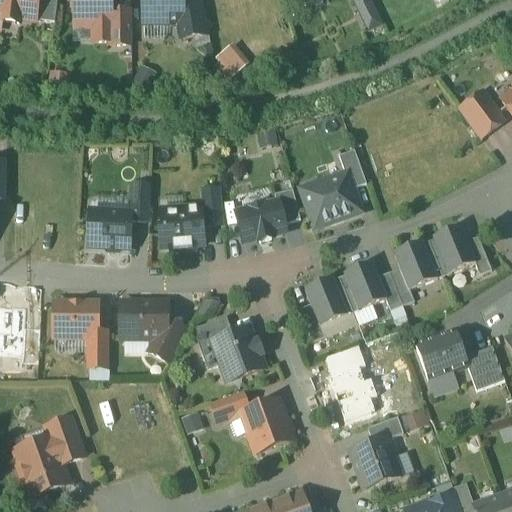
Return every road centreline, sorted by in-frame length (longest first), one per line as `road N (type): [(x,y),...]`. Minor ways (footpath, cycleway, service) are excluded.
road 1 (residential): [(0,275),(116,283),(259,278)]
road 2 (residential): [(259,278),(487,190)]
road 3 (residential): [(259,278),(327,465)]
road 4 (residential): [(183,511),(327,465)]
